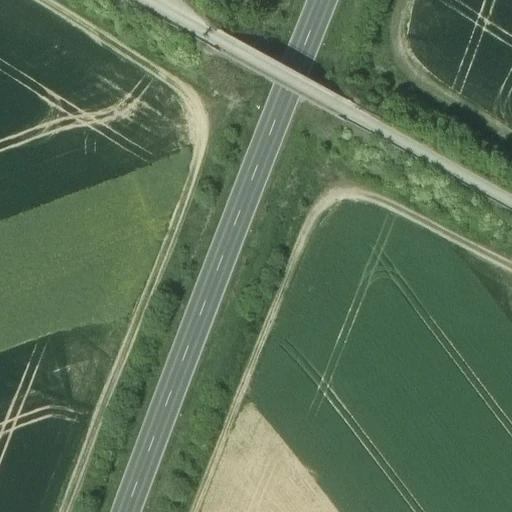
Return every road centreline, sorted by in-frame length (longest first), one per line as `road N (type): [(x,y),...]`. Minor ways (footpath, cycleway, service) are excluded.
road 1 (track): [(64,511),(210,116),(34,0)]
road 2 (primary): [(331,0),(248,188),(129,511)]
road 3 (track): [(196,511),(298,252),(324,207),(359,196),(511,275)]
road 4 (track): [(511,208),(128,0)]
road 5 (track): [(511,143),(408,80),(390,47),(402,0)]
